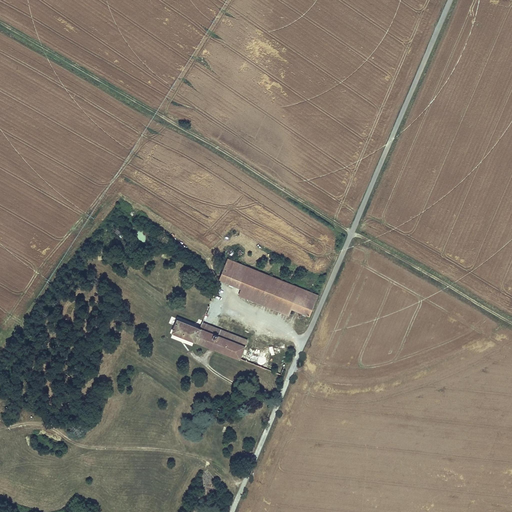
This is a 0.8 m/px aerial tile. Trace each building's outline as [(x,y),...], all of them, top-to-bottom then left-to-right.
[(253,268),(228,258),(219,279),(241,287),(244,288),(253,268)] [(291,308),(299,286),(253,268),(244,288),(241,287),(238,294),(288,314),(291,308)] [(316,293),(299,286),(291,308),(308,314),(316,293)] [(176,322),(172,332),(240,359),(245,346),(243,345),(198,328),(177,320),(176,322)] [(246,339),(201,321),(198,328),(243,345),(246,339)]
